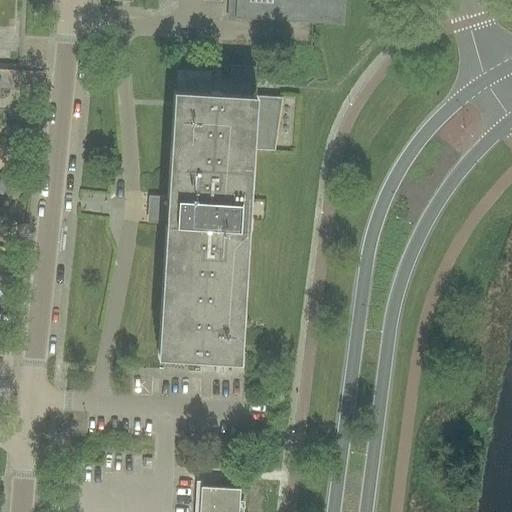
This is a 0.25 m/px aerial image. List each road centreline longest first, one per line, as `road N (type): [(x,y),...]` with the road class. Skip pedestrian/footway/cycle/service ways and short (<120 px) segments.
road 1 (secondary): [(489,80),(423,135),(379,210),(333,511)]
road 2 (residential): [(29,440),(73,0)]
road 3 (secondary): [(368,511),(404,280),(445,194),(505,131)]
